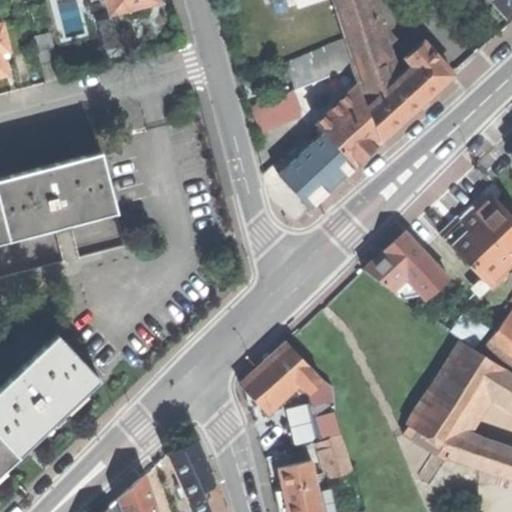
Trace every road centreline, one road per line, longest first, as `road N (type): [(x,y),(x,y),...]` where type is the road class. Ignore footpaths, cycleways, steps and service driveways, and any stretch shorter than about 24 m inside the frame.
road 1 (secondary): [(294,276),(511,75)]
road 2 (residential): [(294,276),(258,230),(201,0)]
road 3 (secondary): [(50,511),(193,374)]
road 4 (secondary): [(248,511),(221,428),(193,374)]
road 5 (secondary): [(193,374),(294,276)]
